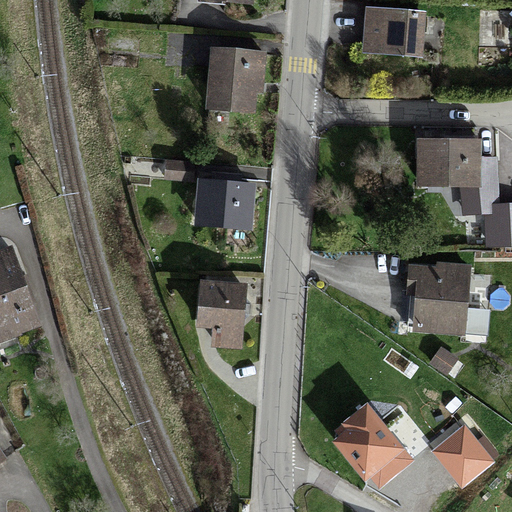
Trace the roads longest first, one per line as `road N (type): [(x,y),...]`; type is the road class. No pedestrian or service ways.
road 1 (primary): [(273,460),(298,112)]
road 2 (residential): [(298,112),(511,114)]
